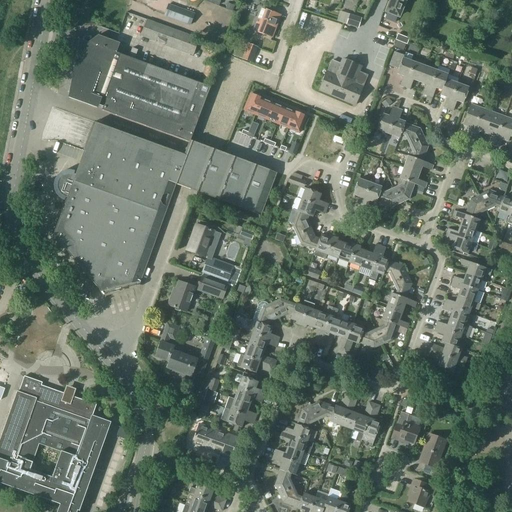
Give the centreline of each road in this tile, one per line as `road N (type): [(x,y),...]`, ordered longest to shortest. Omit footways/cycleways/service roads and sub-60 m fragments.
road 1 (residential): [(242,482),(293,353),(398,390),(442,253),(424,246)]
road 2 (unclassified): [(107,358),(28,262),(12,217),(48,0)]
road 3 (unclassified): [(107,358),(136,334),(185,202)]
